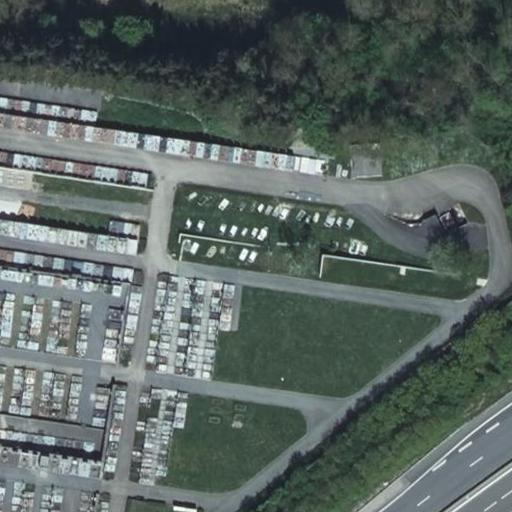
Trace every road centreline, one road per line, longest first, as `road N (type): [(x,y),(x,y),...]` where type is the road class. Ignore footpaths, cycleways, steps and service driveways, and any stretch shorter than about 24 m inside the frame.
road 1 (unknown): [(500,172),(440,193),(403,193),(0,139)]
road 2 (trunk): [(511,438),(409,511)]
